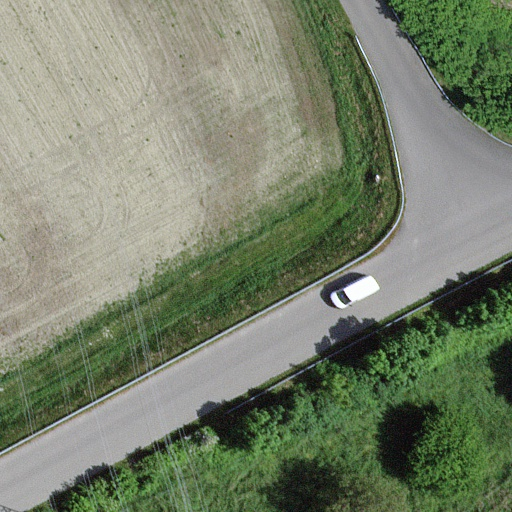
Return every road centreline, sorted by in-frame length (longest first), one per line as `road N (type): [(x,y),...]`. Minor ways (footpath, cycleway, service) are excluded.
road 1 (unclassified): [(0,493),(494,230)]
road 2 (unclassified): [(494,230),(363,0)]
